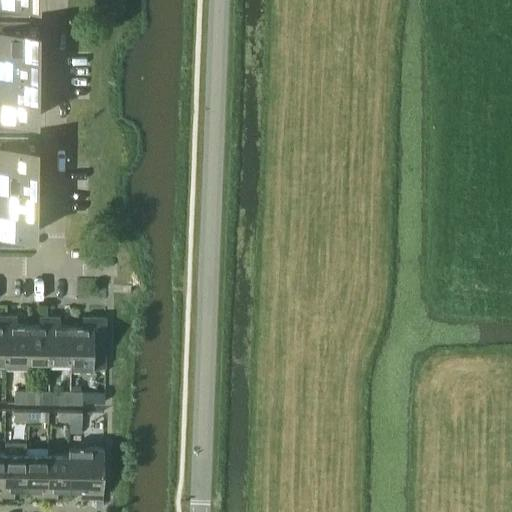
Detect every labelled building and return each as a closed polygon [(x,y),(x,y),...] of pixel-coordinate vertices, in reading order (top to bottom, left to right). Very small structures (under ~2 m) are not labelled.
[(38,3),(37,0),(0,0),(0,11),(26,12),(26,11),(25,11),(25,2),(38,3)] [(0,51),(37,52),(37,30),(25,29),(25,21),(26,21),(26,19),(0,19),(0,51)] [(0,73),(36,74),(37,52),(0,51),(0,73)] [(0,94),(36,96),(36,74),(0,73),(0,94)] [(36,118),(36,96),(0,94),(0,127),(24,128),(24,127),(23,127),(23,118),(36,118)] [(0,166),(35,167),(35,145),(23,145),(23,136),(24,136),(24,135),(0,134),(0,166)] [(0,188),(35,189),(35,167),(0,166),(0,188)] [(0,210),(34,211),(35,189),(0,188),(0,210)] [(34,233),(34,211),(0,210),(0,242),(22,243),(22,242),(21,242),(22,233),(34,233)] [(27,359),(28,324),(16,324),(16,315),(6,315),(6,359),(6,366),(27,366),(27,359)] [(27,359),(49,359),(49,316),(40,316),(40,324),(28,324),(27,359)] [(70,360),(71,325),(59,324),(59,316),(49,316),(49,359),(70,360)] [(70,360),(70,366),(105,367),(105,317),(83,316),(83,325),(71,325),(70,360)] [(14,401),(26,402),(27,390),(14,390),(14,401)] [(27,390),(26,402),(39,402),(39,391),(27,390)] [(58,402),(70,402),(70,391),(58,391),(58,402)] [(70,391),(70,402),(82,403),(82,391),(70,391)] [(26,421),(26,410),(14,409),(14,421),(26,421)] [(39,410),(26,410),(26,421),(38,421),(39,410)] [(70,422),(70,410),(58,410),(57,421),(70,422)] [(82,411),(70,410),(70,422),(82,422),(82,411)] [(25,487),(26,452),(26,441),(4,441),(4,452),(3,496),(13,496),(13,487),(25,487)] [(68,446),(68,453),(69,453),(68,488),(81,488),(80,497),(103,497),(103,447),(68,446)] [(37,496),(47,496),(47,453),(26,452),(25,487),(37,488),(37,496)] [(56,488),(68,488),(69,453),(68,453),(47,453),(47,496),(56,496),(56,488)]
